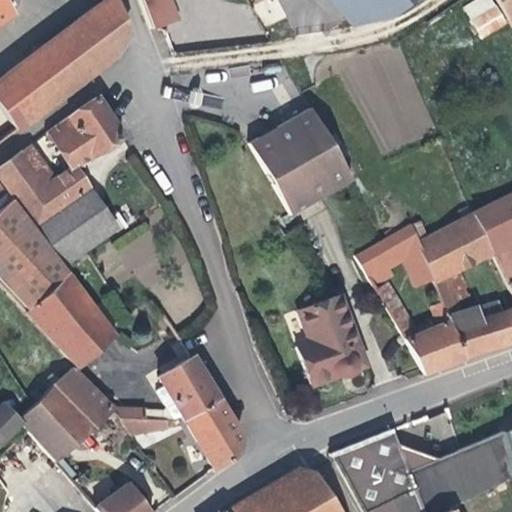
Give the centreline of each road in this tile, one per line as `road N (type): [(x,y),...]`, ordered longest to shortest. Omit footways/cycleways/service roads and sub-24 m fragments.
road 1 (residential): [(123,0),(275,446)]
road 2 (residential): [(511,352),(310,432)]
